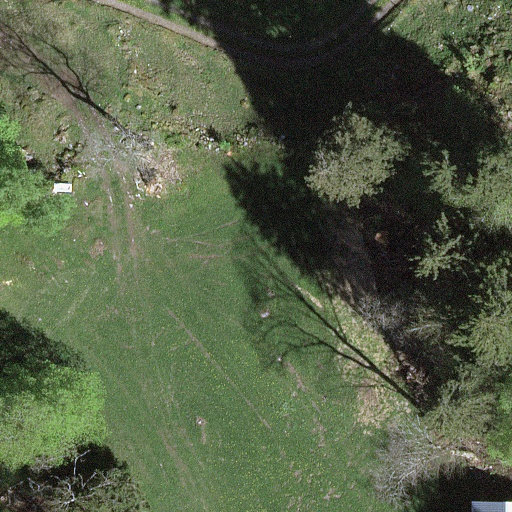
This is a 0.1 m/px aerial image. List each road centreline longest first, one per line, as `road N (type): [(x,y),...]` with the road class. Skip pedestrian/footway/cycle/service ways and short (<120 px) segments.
road 1 (track): [(135,308),(109,180),(81,112),(51,76),(0,46)]
road 2 (track): [(389,0),(348,37),(312,54),(262,54),(125,0)]
